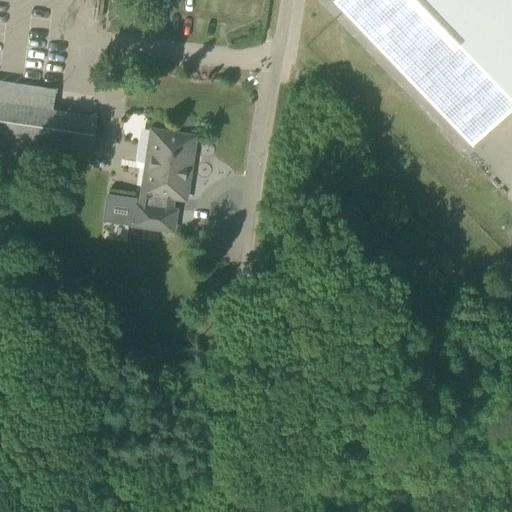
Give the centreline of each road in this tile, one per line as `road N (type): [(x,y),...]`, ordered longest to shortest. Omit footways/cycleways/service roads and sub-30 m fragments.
road 1 (track): [(511,283),(484,241),(292,44)]
road 2 (unclassified): [(296,0),(260,286)]
road 3 (track): [(260,286),(238,511)]
